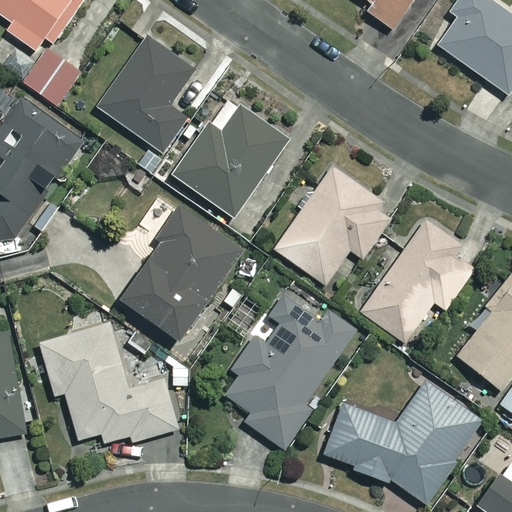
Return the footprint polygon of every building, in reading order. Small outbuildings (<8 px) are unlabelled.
[(85,0),(0,0),(0,14),(15,25),(10,32),(45,57),(85,0)] [(359,0),(365,4),(360,11),(392,33),(413,3),(409,0),(359,0)] [(511,92),(511,22),(481,0),(463,0),(450,19),(458,25),(439,52),(507,100),(511,92)] [(198,73),(152,40),(101,109),(167,157),(193,121),(174,107),(198,73)] [(41,66),(23,52),(10,70),(62,109),(85,77),(52,51),(41,66)] [(83,149),(22,106),(0,136),(0,243),(20,238),(83,149)] [(292,143),(248,111),(228,138),(214,128),(178,178),(238,220),(292,143)] [(400,214),(338,170),(279,252),(329,288),(355,252),(367,261),(400,214)] [(249,252),(185,209),(161,244),(167,248),(129,304),(188,343),(249,252)] [(486,263),(432,223),(365,314),(409,346),(439,305),(450,313),(486,263)] [(108,308),(140,261),(104,237),(92,254),(69,238),(49,267),(108,308)] [(511,384),(511,284),(492,309),(498,314),(462,358),(505,393),(511,384)] [(235,374),(243,381),(231,398),(254,415),(253,426),(287,452),(316,412),(309,407),(355,344),(290,297),(273,319),(285,328),(271,348),(260,340),(235,374)] [(133,392),(114,326),(45,346),(61,399),(71,397),(84,443),(107,436),(110,446),(139,438),(141,443),(183,431),(169,382),(133,392)] [(0,441),(32,436),(12,335),(0,336),(0,441)] [(487,423),(429,386),(399,432),(357,405),(327,452),(356,471),(359,466),(391,487),(395,482),(433,507),(487,423)] [(511,511),(511,468),(483,509),(486,511),(511,511)]
